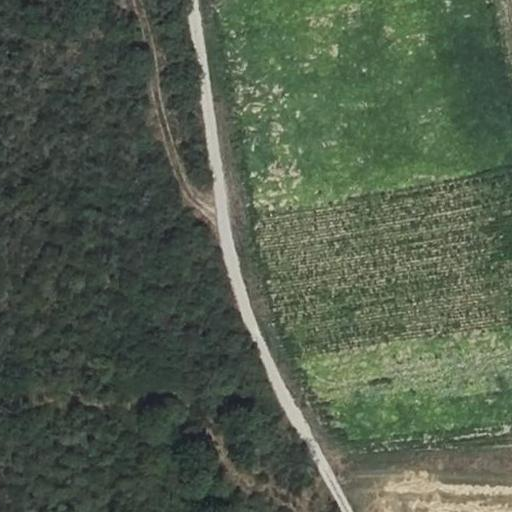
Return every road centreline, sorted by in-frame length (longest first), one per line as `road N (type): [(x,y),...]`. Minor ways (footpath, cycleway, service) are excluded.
road 1 (track): [(191,0),(226,247),(244,307),(283,400),(346,511)]
road 2 (track): [(223,225),(190,196),(172,158),(138,0)]
